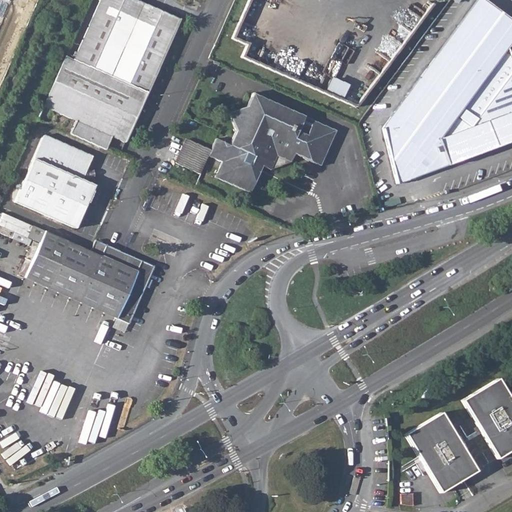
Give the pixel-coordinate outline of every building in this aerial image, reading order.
[(64,57),(37,119),(43,122),(48,109),(74,120),(68,132),(104,148),(110,136),(124,142),(142,101),(179,20),(169,15),(175,0),(178,0),(185,3),(186,0),(143,0),(142,3),(136,1),(136,0),(99,0),(80,45),(73,60),(64,57)] [(341,104),(382,11),(356,0),(281,0),(283,5),(272,7),(264,0),(248,0),(225,52),(269,72),(326,97),(341,104)] [(511,22),(481,0),(475,0),(381,127),(395,184),(432,170),(503,144),(511,140),(511,60),(506,49),(511,40),(511,22)] [(381,57),(397,69),(436,16),(434,15),(431,19),(424,14),(417,22),(402,10),(399,13),(372,50),(381,57)] [(211,149),(208,155),(221,162),(215,177),(250,193),(258,175),(255,170),(258,164),(262,165),(270,169),(289,162),(293,153),(319,165),(335,130),(251,93),(246,106),(228,113),(235,131),(229,144),(216,138),(211,149)] [(43,135),(28,169),(88,196),(93,185),(86,182),(88,177),(93,176),(92,169),(87,170),(86,165),(91,155),(43,135)] [(177,163),(200,174),(208,155),(211,149),(187,139),(177,163)] [(88,196),(28,169),(14,202),(74,228),(88,196)] [(3,212),(0,217),(0,231),(25,244),(34,226),(3,212)] [(89,251),(48,234),(26,277),(128,323),(152,266),(94,240),(89,251)] [(25,275),(39,243),(34,241),(20,273),(25,275)] [(511,404),(496,378),(461,400),(496,458),(511,448),(511,404)] [(439,412),(404,434),(439,492),(474,470),(439,412)] [(412,505),(411,493),(399,493),(400,505),(412,505)]
